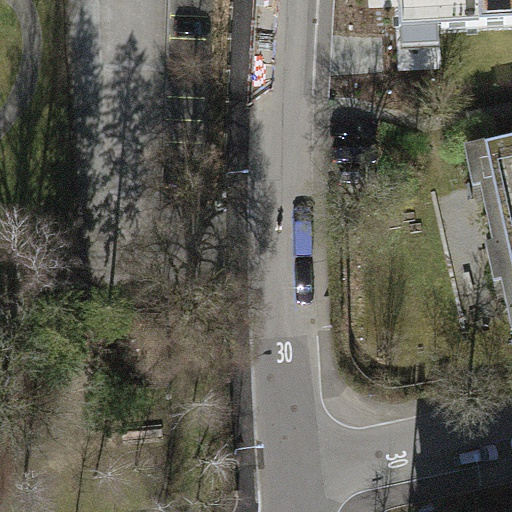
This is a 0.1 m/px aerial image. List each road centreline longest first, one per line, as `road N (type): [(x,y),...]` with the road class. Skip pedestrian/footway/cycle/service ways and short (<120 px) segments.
road 1 (residential): [(300,0),(295,87),(271,193),(290,468)]
road 2 (residential): [(511,426),(290,468)]
